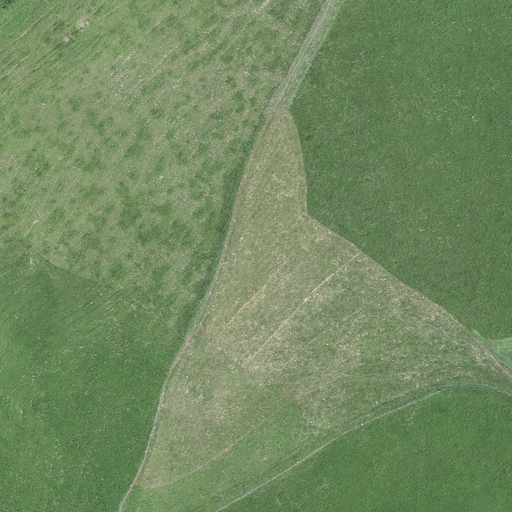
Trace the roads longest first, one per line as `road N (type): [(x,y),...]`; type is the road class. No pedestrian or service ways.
road 1 (track): [(339,0),(245,190),(225,266),(132,511)]
road 2 (track): [(208,511),(423,390),(479,379),(511,389)]
